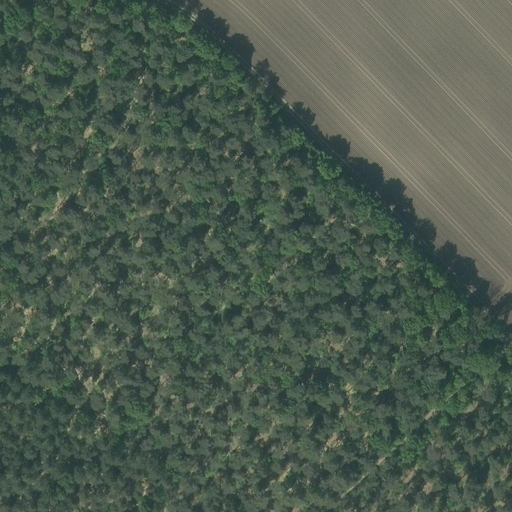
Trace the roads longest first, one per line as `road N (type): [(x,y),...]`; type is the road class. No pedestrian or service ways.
road 1 (track): [(156,0),(238,59),(509,345)]
road 2 (track): [(264,511),(0,361)]
road 3 (track): [(509,345),(323,511)]
